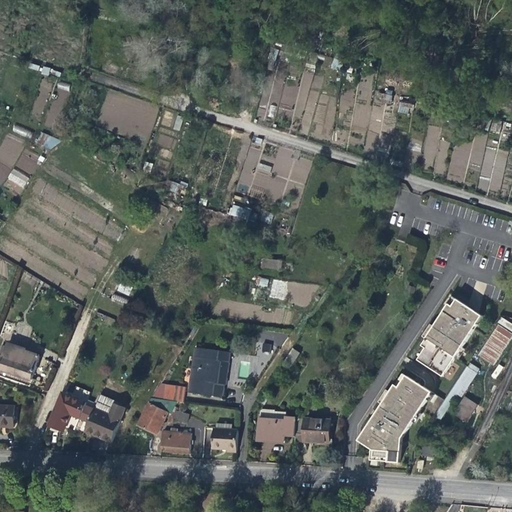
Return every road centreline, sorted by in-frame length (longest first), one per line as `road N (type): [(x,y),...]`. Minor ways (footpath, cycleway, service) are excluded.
road 1 (residential): [(186,107),(511,209)]
road 2 (tertiary): [(240,473),(511,492)]
road 3 (tertiary): [(0,459),(240,473)]
